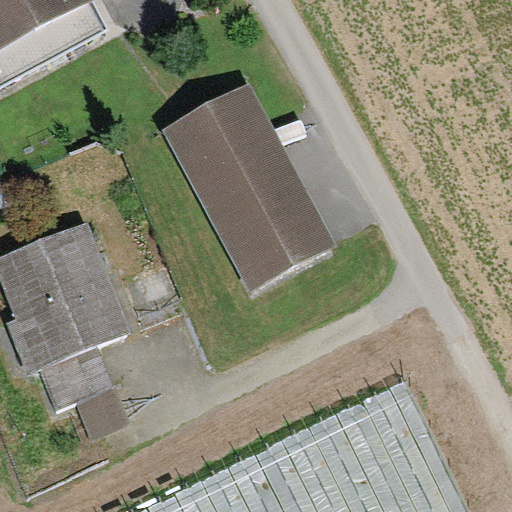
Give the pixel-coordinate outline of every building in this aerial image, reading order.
[(108,0),(0,0),(0,86),(0,87),(122,26),(108,0)] [(251,91),(164,137),(251,300),(338,254),(251,91)] [(89,228),(0,264),(0,281),(39,377),(134,338),(89,228)] [(132,280),(146,314),(179,300),(165,267),(132,280)] [(336,511),(318,472),(363,451),(404,478),(382,510),(455,476),(412,384),(136,511),(336,511)]
